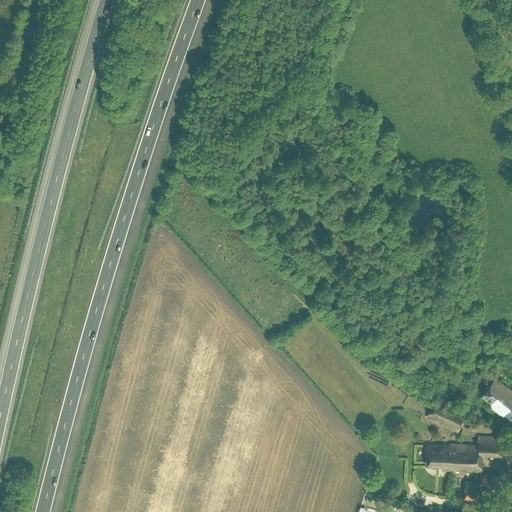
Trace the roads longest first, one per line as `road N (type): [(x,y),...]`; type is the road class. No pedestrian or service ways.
road 1 (motorway): [(46,511),(120,240),(200,0)]
road 2 (motorway): [(106,0),(48,202),(0,418)]
